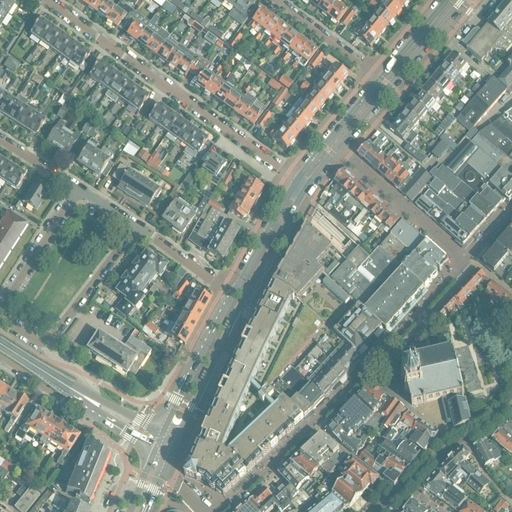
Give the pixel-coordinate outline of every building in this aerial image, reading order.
[(6,0),(0,0),(0,10),(7,15),(14,5),(6,0)] [(105,1),(103,0),(91,0),(85,8),(95,15),(105,1)] [(239,0),(224,0),(223,3),(232,10),(239,0)] [(252,4),(246,0),(239,0),(232,10),(242,17),(252,4)] [(311,0),(308,4),(318,11),(325,0),(311,0)] [(325,0),(318,11),(320,12),(321,14),(320,15),(325,18),(326,17),(327,18),(331,12),(336,5),(337,6),(341,0),(340,0),(325,0)] [(405,0),(388,0),(388,1),(400,12),(403,8),(404,9),(408,5),(407,4),(408,2),(405,0)] [(473,31),(472,32),(462,44),(467,48),(466,49),(481,63),(484,59),(486,60),(488,54),(490,55),(491,50),(505,53),(511,45),(511,0),(508,0),(481,32),(476,29),(473,31)] [(115,8),(105,1),(95,15),(105,22),(115,8)] [(138,1),(134,7),(138,10),(142,4),(138,1)] [(400,12),(388,1),(380,10),(393,21),(400,12)] [(175,10),(165,2),(160,9),(170,16),(175,10)] [(115,8),(105,22),(105,23),(109,27),(110,26),(114,29),(116,27),(122,31),(134,13),(124,6),(122,7),(118,4),(115,9),(115,8)] [(178,4),(175,8),(181,13),(184,8),(178,4)] [(331,12),(327,18),(336,25),(346,12),(337,6),(336,5),(331,12)] [(259,31),(269,17),(268,17),(269,16),(265,13),(264,14),(259,10),(247,27),(251,31),(253,28),(259,31)] [(380,10),(372,19),(385,30),(388,26),(389,27),(393,23),(392,22),(393,21),(380,10)] [(194,22),(197,18),(191,14),(188,18),(194,22)] [(352,19),(347,15),(340,24),(345,28),(352,19)] [(144,29),(134,43),(136,44),(144,50),(158,30),(152,26),(157,19),(153,16),(144,29)] [(269,17),(259,31),(259,32),(256,35),(253,40),(257,43),(264,33),(269,37),(278,24),(269,17)] [(197,18),(194,22),(200,26),(203,22),(197,18)] [(372,19),(365,28),(377,39),(385,30),(372,19)] [(40,21),(29,36),(39,43),(50,28),(40,21)] [(236,36),(236,35),(244,25),(239,21),(231,32),(235,35),(236,36)] [(134,22),(124,36),(129,39),(128,40),(132,44),(133,43),(134,43),(144,29),(134,22)] [(192,23),(189,28),(200,35),(203,31),(192,23)] [(278,24),(269,37),(278,44),(287,31),(287,30),(283,26),(282,27),(278,24)] [(365,28),(361,24),(352,34),(369,49),(373,45),(374,45),(377,41),(376,40),(377,39),(365,28)] [(50,28),(39,43),(49,50),(59,35),(50,28)] [(222,36),(211,28),(207,32),(219,40),(222,36)] [(158,30),(144,50),(147,53),(152,56),(152,58),(153,58),(163,43),(167,39),(168,37),(158,30)] [(287,31),(278,44),(287,51),(296,38),(287,31)] [(216,41),(207,34),(203,40),(212,47),(216,41)] [(59,35),(49,50),(58,57),(69,42),(60,35),(59,35)] [(236,36),(235,35),(227,46),(233,50),(242,39),(236,35),(236,36)] [(12,37),(7,44),(12,47),(16,40),(12,37)] [(300,41),(296,38),(287,51),(292,54),(291,56),(295,59),(305,45),(305,44),(306,43),(301,40),(300,41)] [(163,43),(153,58),(156,61),(157,60),(159,61),(163,64),(176,46),(167,39),(163,43)] [(23,51),(28,44),(24,42),(20,48),(23,51)] [(69,42),(58,57),(59,57),(68,64),(79,49),(69,42)] [(12,47),(7,44),(3,51),(7,54),(12,47)] [(305,45),(295,59),(296,59),(289,68),(293,70),(297,65),(302,69),(305,65),(315,52),(305,45)] [(176,46),(163,64),(167,67),(167,68),(171,72),(172,71),(173,71),(182,57),(186,52),(177,46),(176,46)] [(29,66),(39,52),(34,49),(25,63),(29,66)] [(79,49),(68,64),(78,71),(82,73),(86,67),(83,64),(89,56),(79,49)] [(246,60),(250,55),(245,50),(240,56),(246,60)] [(182,57),(173,71),(177,74),(176,75),(181,78),(181,77),(183,78),(187,72),(192,76),(202,62),(197,58),(196,59),(186,52),(182,57)] [(310,63),(315,67),(322,57),(318,53),(310,63)] [(453,55),(445,64),(458,75),(466,65),(453,55)] [(43,65),(48,59),(44,56),(39,63),(43,65)] [(501,77),(511,85),(511,84),(511,57),(506,65),(508,66),(508,67),(509,68),(501,77)] [(3,68),(6,70),(14,74),(18,68),(8,61),(3,68)] [(202,62),(192,76),(197,79),(193,85),(194,86),(193,87),(198,90),(198,89),(202,92),(213,78),(203,72),(207,66),(202,62)] [(53,72),(58,66),(54,63),(49,70),(53,72)] [(99,63),(88,78),(98,85),(109,71),(99,63)] [(445,64),(437,74),(450,85),(455,88),(463,79),(458,75),(445,64)] [(261,74),(252,67),(250,70),(259,77),(261,74)] [(326,75),(338,85),(346,77),(344,75),(345,75),(340,71),(340,72),(334,67),(326,75)] [(0,80),(4,83),(8,76),(8,75),(0,70),(0,80)] [(63,70),(58,77),(62,79),(67,73),(63,70)] [(109,71),(98,85),(108,92),(119,77),(109,71)] [(270,81),(261,74),(259,77),(258,77),(268,84),(270,81)] [(437,74),(429,83),(442,94),(443,94),(446,97),(449,94),(445,90),(450,85),(437,74)] [(222,85),(212,99),(216,102),(222,106),(232,92),(235,87),(229,83),(233,78),(229,75),(229,76),(226,80),(222,85)] [(338,85),(326,75),(318,84),(331,95),(334,91),(335,91),(338,88),(337,87),(338,85)] [(108,92),(104,98),(114,105),(118,99),(128,84),(119,78),(119,77),(108,92)] [(286,90),(289,85),(291,84),(281,77),(280,78),(277,83),(286,90)] [(493,78),(463,112),(456,121),(455,121),(469,133),(473,129),(506,92),(507,90),(511,85),(501,77),(497,82),(493,78)] [(213,78),(202,92),(205,94),(212,99),(222,85),(215,80),(213,78)] [(14,89),(18,82),(14,79),(10,86),(14,89)] [(270,81),(267,85),(277,93),(280,88),(270,81)] [(429,83),(422,93),(435,103),(442,94),(429,83)] [(83,84),(78,91),(83,94),(87,87),(83,84)] [(128,84),(118,99),(127,106),(138,91),(128,84)] [(318,84),(311,94),(323,104),(331,95),(318,84)] [(24,95),(29,88),(24,85),(20,93),(24,95)] [(282,88),(276,96),(281,100),(286,92),(282,88)] [(232,92),(222,106),(228,110),(231,113),(241,99),(243,97),(238,93),(234,90),(232,92)] [(92,101),(97,94),(93,91),(88,98),(92,101)] [(138,91),(127,106),(137,113),(148,99),(138,92),(138,91)] [(34,101),(38,94),(35,92),(30,99),(34,101)] [(422,93),(414,102),(427,113),(431,116),(434,113),(430,109),(435,103),(422,93)] [(323,104),(311,94),(303,103),(315,113),(319,109),(319,110),(323,106),(322,105),(323,104)] [(3,96),(0,101),(0,115),(3,118),(13,103),(3,96)] [(276,96),(270,105),(275,108),(281,100),(276,96)] [(13,103),(3,118),(13,125),(23,109),(27,103),(17,97),(13,103)] [(102,108),(107,101),(103,98),(98,105),(102,108)] [(44,108),(49,101),(45,99),(40,106),(44,108)] [(241,99),(231,113),(239,118),(241,120),(251,106),(248,104),(241,99)] [(414,102),(406,112),(419,122),(427,113),(414,102)] [(62,110),(66,113),(70,106),(66,103),(62,110)] [(315,113),(303,103),(295,112),(308,122),(315,113)] [(23,109),(13,125),(14,125),(24,131),(33,115),(36,111),(27,105),(24,110),(23,109)] [(112,105),(108,112),(112,115),(117,108),(112,105)] [(158,128),(168,113),(158,106),(148,121),(158,128)] [(251,106),(241,120),(243,121),(242,122),(247,125),(252,128),(262,114),(251,106)] [(462,110),(458,107),(450,116),(456,121),(463,112),(462,111),(462,110)] [(66,113),(62,110),(61,109),(55,118),(60,121),(66,113)] [(511,110),(503,118),(511,126),(511,110)] [(121,122),(126,115),(122,112),(117,119),(121,122)] [(308,122),(295,112),(288,121),(300,131),(304,127),(305,128),(308,124),(307,123),(308,122)] [(406,112),(398,121),(411,132),(412,133),(415,130),(414,128),(419,122),(406,112)] [(168,113),(158,128),(167,135),(178,120),(168,113)] [(33,115),(24,131),(34,138),(39,130),(40,131),(44,125),(42,124),(44,122),(34,116),(33,115)] [(267,119),(262,116),(255,126),(260,129),(267,119)] [(456,121),(450,116),(441,125),(447,130),(455,121),(456,121)] [(511,126),(503,118),(490,127),(511,146),(511,126)] [(178,120),(167,135),(177,142),(188,127),(178,120)] [(300,131),(288,121),(280,130),(292,141),(300,131)] [(398,121),(390,131),(403,142),(407,145),(408,145),(409,147),(417,137),(412,133),(411,132),(398,121)] [(55,151),(66,134),(60,130),(63,125),(59,123),(45,145),(55,151)] [(86,136),(91,129),(86,125),(80,134),(85,137),(86,136)] [(447,130),(441,125),(439,128),(445,133),(447,130)] [(141,136),(146,129),(142,126),(137,133),(141,136)] [(125,137),(129,130),(124,127),(119,133),(125,137)] [(188,127),(177,142),(175,145),(178,147),(181,144),(187,149),(197,134),(188,127)] [(511,146),(490,127),(479,135),(511,163),(511,146)] [(91,129),(86,136),(94,141),(97,137),(93,134),(95,131),(91,129)] [(473,129),(469,133),(465,139),(470,143),(478,133),(473,129)] [(292,141),(280,130),(276,135),(272,131),(268,136),(284,150),(288,145),(289,146),(293,142),(292,141)] [(66,134),(55,151),(65,158),(79,136),(75,133),(72,138),(66,134)] [(151,143),(156,136),(152,133),(147,140),(151,143)] [(207,141),(197,134),(187,149),(197,156),(198,154),(200,155),(203,150),(201,149),(207,141)] [(511,163),(479,135),(471,144),(479,151),(511,179),(511,163)] [(368,142),(357,155),(364,161),(384,139),(381,136),(377,140),(372,146),(368,143),(368,142)] [(384,139),(364,161),(371,167),(382,155),(378,152),(383,146),(387,141),(384,139)] [(125,148),(128,143),(123,140),(120,145),(125,148)] [(429,147),(433,151),(439,144),(434,140),(429,147)] [(87,171),(98,154),(92,151),(95,146),(90,142),(76,164),(81,168),(82,170),(85,172),(87,171)] [(128,143),(125,148),(122,153),(132,159),(139,150),(128,143)] [(442,144),(432,156),(438,161),(449,149),(442,144)] [(450,167),(447,171),(456,179),(467,167),(466,165),(479,151),(471,144),(450,167)] [(404,150),(415,160),(419,155),(409,147),(408,145),(407,145),(404,150)] [(172,159),(177,153),(175,151),(175,150),(172,148),(167,155),(172,159)] [(382,155),(371,167),(378,173),(394,155),(398,151),(395,148),(391,153),(386,158),(382,155)] [(98,154),(87,171),(91,174),(92,176),(95,178),(97,178),(98,178),(99,176),(105,179),(113,167),(107,163),(109,161),(103,157),(106,152),(102,150),(99,155),(98,154)] [(145,165),(150,158),(140,151),(136,158),(145,165)] [(511,179),(479,151),(466,165),(467,167),(482,180),(505,200),(509,203),(511,201),(511,179)] [(181,165),(186,158),(182,155),(177,162),(181,165)] [(394,155),(378,173),(385,180),(400,163),(401,162),(397,158),(394,155)] [(215,179),(225,166),(211,156),(202,169),(215,179)] [(150,159),(146,166),(155,172),(160,165),(150,159)] [(400,163),(385,180),(392,185),(412,162),(409,160),(404,165),(403,166),(400,163)] [(412,162),(392,185),(398,191),(409,179),(406,175),(410,170),(409,169),(415,163),(413,161),(412,162)] [(14,169),(4,163),(0,168),(0,182),(4,185),(14,169)] [(434,169),(429,175),(432,178),(484,224),(494,213),(456,179),(447,171),(442,167),(437,172),(434,169)] [(467,167),(456,179),(494,213),(502,204),(487,191),(479,184),(482,180),(467,167)] [(158,190),(127,171),(126,172),(120,169),(118,168),(111,179),(119,184),(117,188),(124,193),(123,194),(130,198),(131,197),(139,202),(138,204),(145,208),(146,207),(147,208),(153,198),(155,200),(160,193),(158,192),(158,190)] [(24,176),(14,169),(4,185),(14,192),(15,189),(17,190),(20,186),(19,185),(24,176)] [(158,169),(155,174),(165,181),(168,176),(158,169)] [(335,194),(351,176),(344,170),(333,182),(337,185),(329,194),(333,197),(335,195),(335,194)] [(409,179),(398,191),(411,202),(425,187),(431,179),(423,173),(425,171),(423,170),(422,171),(421,170),(412,181),(409,179)] [(222,182),(229,185),(235,175),(228,171),(222,182)] [(182,183),(187,187),(194,177),(189,174),(182,183)] [(358,182),(351,176),(335,194),(335,195),(342,200),(347,194),(347,195),(358,182)] [(431,179),(425,187),(428,190),(429,189),(477,232),(484,224),(432,178),(431,179)] [(246,181),(240,192),(256,200),(257,199),(258,199),(260,196),(259,194),(262,190),(246,181)] [(358,182),(347,195),(351,198),(342,207),(346,210),(347,209),(365,188),(358,182)] [(187,187),(182,183),(175,193),(180,197),(187,187)] [(37,191),(32,188),(22,204),(34,212),(40,203),(38,202),(43,195),(41,194),(42,192),(38,190),(37,191)] [(372,195),(365,188),(347,209),(350,212),(357,203),(361,207),(372,195)] [(428,190),(422,197),(455,227),(456,226),(461,230),(459,231),(464,236),(465,236),(470,240),(477,232),(429,189),(428,190)] [(256,200),(240,192),(234,202),(250,211),(253,206),(254,206),(256,202),(256,201),(256,200)] [(372,195),(361,207),(365,210),(356,220),(353,223),(357,226),(360,222),(379,201),(372,195)] [(422,197),(415,205),(463,248),(470,240),(465,236),(464,236),(459,231),(461,230),(456,226),(455,227),(422,197)] [(184,211),(171,228),(181,236),(191,223),(196,225),(199,220),(206,207),(208,202),(209,202),(203,199),(197,211),(194,209),(193,210),(191,209),(188,207),(185,211),(184,211)] [(12,208),(16,203),(11,200),(8,206),(12,208)] [(174,204),(161,221),(171,228),(184,211),(187,206),(178,200),(175,204),(174,204)] [(208,202),(206,207),(213,210),(218,213),(222,208),(216,205),(209,201),(209,202),(208,202)] [(386,207),(379,201),(360,222),(363,225),(368,220),(372,223),(386,207)] [(16,202),(16,203),(12,208),(17,211),(21,205),(16,202)] [(250,211),(234,202),(228,213),(242,220),(244,216),(246,218),(250,211)] [(329,212),(332,208),(327,204),(324,208),(329,212)] [(192,234),(187,242),(200,251),(220,214),(218,213),(213,210),(206,207),(199,220),(203,223),(196,236),(192,234)] [(386,207),(372,223),(375,226),(374,228),(377,230),(393,213),(386,207)] [(337,221),(341,216),(334,210),(330,215),(337,221)] [(0,265),(26,225),(6,213),(0,222),(0,265)] [(393,213),(377,230),(381,233),(386,228),(389,231),(400,219),(393,213)] [(200,251),(199,253),(205,256),(207,253),(222,261),(238,232),(224,224),(227,219),(220,214),(200,251)] [(348,222),(341,216),(337,221),(342,225),(344,226),(348,222)] [(275,280),(272,287),(282,292),(290,296),(305,310),(325,327),(356,356),(364,347),(365,347),(374,338),(373,337),(381,329),(348,298),(340,291),(331,283),(347,265),(361,251),(351,242),(344,250),(310,220),(306,228),(294,249),(275,280)] [(402,221),(389,235),(390,236),(435,275),(436,274),(446,260),(402,221),(401,221),(402,221)] [(358,239),(361,235),(354,229),(351,233),(358,239)] [(362,234),(361,235),(358,239),(364,245),(369,241),(362,234)] [(511,236),(508,234),(497,247),(511,259),(511,236)] [(383,244),(379,248),(381,251),(383,249),(385,251),(384,253),(425,289),(425,290),(437,276),(436,274),(435,275),(390,236),(383,244)] [(372,248),(375,251),(379,248),(383,244),(378,241),(372,248)] [(347,265),(331,283),(340,291),(348,298),(381,329),(385,332),(425,289),(384,253),(385,251),(383,249),(381,251),(379,248),(375,251),(372,256),(369,258),(361,251),(347,265)] [(482,264),(504,283),(511,274),(511,260),(497,248),(482,264)] [(149,257),(145,254),(138,263),(154,275),(158,278),(166,267),(157,260),(151,255),(149,257)] [(133,270),(130,274),(146,286),(154,275),(138,263),(136,262),(131,269),(133,270)] [(488,290),(492,285),(477,271),(469,280),(475,287),(479,282),(481,284),(482,283),(488,290)] [(146,286),(130,274),(127,277),(125,276),(120,283),(122,284),(138,296),(146,286)] [(181,281),(176,277),(169,287),(174,291),(181,281)] [(475,287),(469,280),(460,290),(466,296),(475,287)] [(183,282),(176,291),(181,295),(188,286),(183,282)] [(138,296),(122,284),(115,293),(126,301),(124,303),(121,301),(114,310),(126,320),(129,315),(133,310),(142,299),(138,296)] [(488,290),(485,293),(489,296),(488,298),(491,301),(492,302),(501,290),(493,284),(492,285),(488,290)] [(180,438),(177,452),(186,462),(189,465),(183,477),(205,497),(219,501),(305,421),(304,420),(269,388),(268,387),(322,326),(312,317),(305,310),(290,297),(282,293),(271,287),(262,305),(256,316),(247,335),(243,344),(242,345),(238,355),(233,366),(228,376),(225,385),(224,384),(219,396),(216,404),(215,406),(211,415),(207,425),(202,436),(195,454),(191,450),(190,442),(205,409),(196,404),(180,438)] [(466,296),(460,290),(452,297),(462,306),(466,302),(463,299),(465,297),(466,298),(466,297),(468,298),(466,296)] [(501,290),(492,302),(496,305),(498,302),(502,306),(509,296),(501,290)] [(188,304),(203,313),(210,302),(194,293),(188,304)] [(511,298),(509,296),(502,306),(505,308),(503,310),(508,314),(511,308),(511,298)] [(452,297),(442,308),(447,313),(454,305),(457,308),(458,308),(459,309),(461,307),(463,309),(464,308),(462,306),(452,297)] [(188,304),(182,316),(197,324),(203,313),(188,304)] [(447,313),(442,308),(432,319),(438,325),(436,323),(439,320),(440,321),(441,321),(447,315),(449,317),(450,316),(447,313)] [(197,324),(182,316),(175,327),(191,336),(197,324)] [(158,331),(148,323),(144,328),(154,336),(158,331)] [(170,324),(163,335),(184,347),(191,336),(175,327),(170,324)] [(325,327),(317,335),(353,368),(361,360),(356,356),(325,327)] [(86,352),(92,356),(96,359),(95,360),(110,370),(111,368),(125,377),(128,372),(135,376),(151,351),(130,338),(122,350),(97,334),(86,352)] [(317,335),(312,341),(319,347),(317,349),(346,376),(353,368),(317,335)] [(411,346),(413,354),(423,351),(421,343),(411,346)] [(403,361),(400,361),(401,364),(402,363),(404,373),(403,373),(404,376),(401,377),(401,379),(404,379),(407,389),(404,390),(405,392),(407,392),(408,395),(409,395),(412,404),(411,404),(412,407),(414,406),(424,403),(424,404),(426,403),(441,399),(447,425),(452,424),(453,430),(462,428),(463,428),(471,423),(465,400),(461,401),(460,395),(464,394),(463,392),(462,392),(460,380),(460,378),(459,378),(456,364),(456,363),(455,363),(452,351),(453,350),(453,348),(451,349),(451,350),(415,358),(413,358),(413,359),(403,361)] [(317,349),(310,357),(339,383),(346,376),(317,349)] [(310,357),(302,364),(331,391),(339,383),(310,357)] [(302,364),(294,372),(324,399),(331,391),(302,364)] [(278,381),(276,383),(278,385),(280,383),(312,412),(325,400),(324,399),(294,372),(289,367),(277,380),(278,381)] [(277,380),(269,388),(304,420),(312,412),(280,383),(278,385),(276,383),(278,381),(277,380)] [(369,386),(363,393),(374,403),(378,405),(384,396),(369,386)] [(7,391),(0,401),(0,412),(5,416),(17,398),(7,391)] [(363,393),(355,401),(373,418),(382,408),(378,405),(374,403),(363,393)] [(373,418),(363,428),(372,435),(375,438),(376,436),(397,406),(384,396),(378,405),(382,408),(373,418)] [(17,398),(5,416),(11,420),(4,432),(8,434),(22,412),(20,411),(25,403),(17,398)] [(355,401),(340,417),(346,423),(344,426),(355,437),(363,428),(373,418),(355,401)] [(397,406),(376,436),(379,438),(381,435),(384,437),(390,430),(394,432),(407,413),(406,412),(397,406)] [(34,439),(48,417),(37,410),(31,418),(28,416),(14,438),(22,443),(25,438),(31,442),(34,439)] [(407,413),(394,432),(397,435),(400,437),(404,432),(406,434),(408,430),(410,431),(411,430),(424,439),(430,444),(438,434),(437,433),(407,413)] [(48,417),(34,439),(40,443),(39,444),(43,446),(58,424),(48,417)] [(340,417),(332,426),(348,439),(347,440),(351,443),(352,441),(354,443),(355,442),(357,444),(358,443),(364,447),(367,442),(372,435),(363,428),(355,437),(344,426),(346,423),(340,417)] [(68,430),(58,424),(43,446),(47,449),(48,447),(55,451),(68,430)] [(332,426),(325,432),(346,449),(356,457),(359,454),(364,447),(358,443),(357,444),(355,442),(354,443),(352,441),(351,443),(347,440),(348,439),(332,426)] [(511,429),(507,426),(500,433),(511,442),(511,429)] [(68,430),(55,451),(61,456),(56,464),(52,470),(58,474),(62,468),(62,469),(68,462),(64,460),(79,437),(68,430)] [(379,438),(379,439),(383,442),(379,448),(386,453),(394,458),(408,469),(409,470),(420,455),(405,445),(400,451),(391,444),(397,435),(394,432),(390,430),(384,437),(381,435),(379,438)] [(404,432),(400,437),(401,437),(404,440),(407,435),(413,439),(409,444),(423,454),(430,444),(424,439),(411,430),(410,431),(408,430),(406,434),(404,432)] [(511,442),(500,433),(499,432),(492,441),(511,457),(511,442)] [(319,437),(301,454),(320,470),(336,454),(330,448),(332,445),(321,436),(319,437)] [(379,439),(375,445),(379,448),(383,442),(379,439)] [(474,449),(484,468),(500,459),(501,459),(496,451),(491,446),(488,448),(485,443),(482,445),(481,445),(474,449)] [(78,500),(89,505),(109,457),(96,451),(96,450),(85,445),(65,493),(78,498),(78,500)] [(336,454),(320,470),(329,477),(334,470),(340,464),(339,464),(345,456),(339,451),(332,445),(330,448),(336,454)] [(446,479),(464,462),(470,456),(463,449),(437,473),(436,474),(445,481),(446,479)] [(364,453),(359,459),(367,466),(372,470),(379,475),(383,479),(394,487),(400,479),(393,474),(391,476),(383,471),(375,466),(377,464),(372,459),(364,453)] [(377,464),(375,466),(383,471),(391,476),(393,474),(400,479),(408,469),(394,458),(386,453),(384,456),(383,456),(377,464)] [(301,454),(291,464),(322,491),(322,492),(324,489),(332,480),(329,477),(320,470),(301,454)] [(345,456),(339,464),(340,464),(343,467),(350,458),(346,455),(345,456)] [(339,487),(332,495),(333,496),(349,510),(369,487),(371,489),(378,481),(352,460),(345,468),(349,471),(337,485),(339,487)] [(4,462),(0,467),(0,469),(9,475),(14,469),(4,462)] [(464,462),(446,479),(454,486),(462,478),(467,482),(476,473),(464,462)] [(282,472),(278,475),(287,485),(279,493),(296,511),(298,511),(322,491),(291,464),(286,468),(286,467),(282,471),(282,472)] [(0,479),(2,481),(0,484),(15,495),(21,499),(28,490),(27,489),(28,488),(20,483),(9,475),(0,469),(0,479)] [(476,473),(467,482),(466,484),(479,496),(489,485),(476,473)] [(22,479),(20,483),(28,488),(34,479),(26,474),(22,479)] [(445,481),(436,474),(423,488),(440,502),(452,486),(445,481)] [(452,486),(440,502),(452,511),(455,511),(467,498),(453,486),(452,486)] [(29,489),(28,490),(21,499),(14,509),(17,511),(27,511),(39,497),(29,489)] [(263,489),(247,504),(254,511),(257,511),(272,499),(263,489)] [(322,492),(322,491),(298,511),(346,511),(349,510),(333,496),(330,498),(322,492)] [(43,505),(42,507),(47,511),(52,511),(62,500),(53,493),(50,497),(47,501),(43,505)] [(272,499),(257,511),(270,511),(274,509),(278,511),(296,511),(279,493),(272,499)] [(85,511),(84,511),(69,505),(68,506),(62,500),(52,511),(85,511)] [(426,511),(412,501),(403,511),(426,511)] [(498,511),(500,510),(504,505),(501,502),(493,511),(498,511)] [(479,511),(467,503),(459,511),(479,511)]
